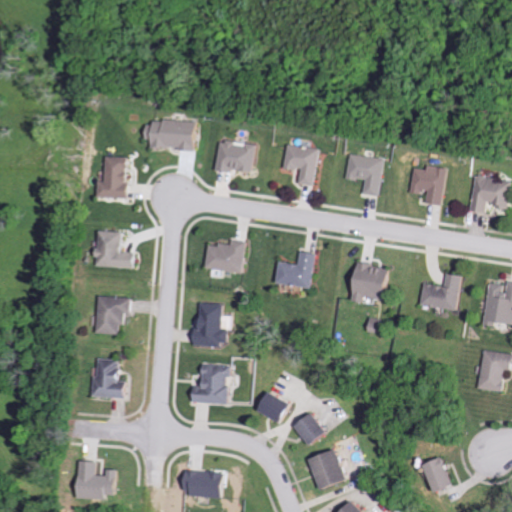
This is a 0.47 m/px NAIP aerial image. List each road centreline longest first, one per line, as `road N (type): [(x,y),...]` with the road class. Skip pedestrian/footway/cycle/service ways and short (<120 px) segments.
road 1 (residential): [(511,249),(175,200)]
road 2 (residential): [(153,478),(175,200)]
road 3 (residential): [(293,511),(264,453),(240,441),(76,427)]
